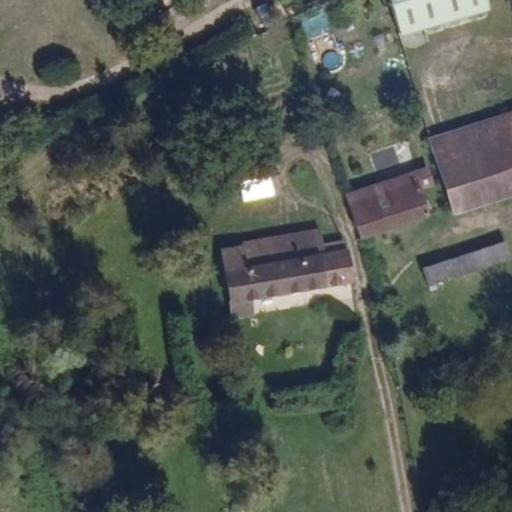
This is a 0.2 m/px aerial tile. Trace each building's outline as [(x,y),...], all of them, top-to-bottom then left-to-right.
[(490,0),(387,0),(404,40),(494,9),(490,0)] [(511,110),(430,138),(434,151),(456,214),(511,195),(511,110)] [(255,157),(231,169),(245,196),(269,185),(255,157)] [(378,181),(413,170),(410,162),(375,173),(378,181)] [(346,195),(363,240),(429,216),(413,172),(346,195)] [(340,235),(336,236),(316,241),(317,246),(306,248),(300,221),(261,230),(265,259),(246,263),(241,242),(219,247),(230,297),(346,272),(340,235)] [(511,249),(504,224),(420,250),(433,289),(511,263),(511,249)]
